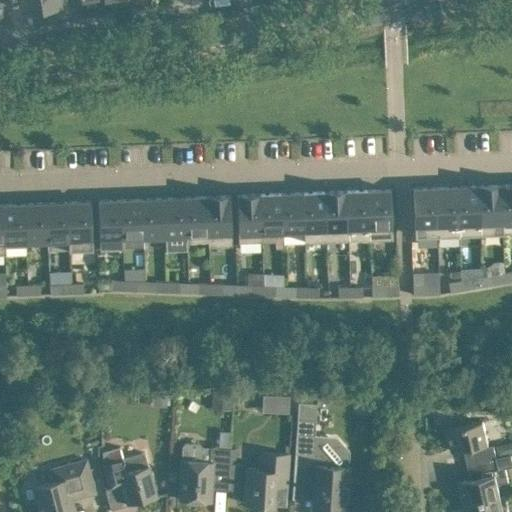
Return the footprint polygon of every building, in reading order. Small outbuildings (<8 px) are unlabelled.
[(40,0),(21,0),(23,10),(41,7),(40,0)] [(501,184),(500,184),(502,222),(503,222),(511,222),(511,221),(511,183),(501,184)] [(479,185),(481,232),(502,232),(500,184),(479,185)] [(459,233),(481,232),(479,185),(478,185),(458,186),(457,186),(459,233)] [(436,187),(435,187),(437,234),(459,233),(457,186),(456,186),(436,186),(436,187)] [(415,235),(437,234),(435,187),(414,187),(414,188),(413,188),(415,235)] [(392,236),(390,189),(388,189),(388,188),(368,189),(367,189),(369,237),(392,236)] [(369,237),(367,189),(346,190),(347,238),(369,237)] [(347,238),(346,190),(345,190),(325,191),(324,191),(326,238),(347,238)] [(326,238),(324,191),(303,192),(304,239),(326,238)] [(260,194),(259,194),(261,241),(262,241),(275,240),(275,247),(283,247),(283,243),(282,230),(281,193),(280,193),(280,192),(260,193),(260,194)] [(304,239),(303,192),(302,192),(282,192),(282,193),(281,193),(282,230),(303,230),(304,239)] [(261,241),(259,194),(259,193),(239,194),(237,194),(239,242),(261,241)] [(207,196),(208,243),(231,242),(229,195),(228,195),(228,194),(207,195),(207,196)] [(208,243),(207,196),(206,196),(206,195),(186,196),(186,197),(185,197),(187,239),(207,238),(207,243),(208,243)] [(187,239),(185,197),(184,197),(184,196),(164,197),(163,197),(165,235),(186,234),(186,239),(187,239)] [(165,235),(163,197),(143,198),(142,198),(143,236),(165,235)] [(121,199),(120,199),(122,246),(123,246),(144,245),(143,236),(142,198),(141,198),(121,199)] [(122,246),(120,199),(99,199),(99,200),(98,200),(99,247),(122,246)] [(68,201),(67,201),(69,248),(92,248),(90,204),(90,200),(88,200),(68,201)] [(47,202),(46,202),(47,240),(48,249),(69,248),(67,201),(46,202),(47,202)] [(25,203),(24,203),(26,245),(27,245),(27,240),(47,240),(46,202),(45,202),(25,202),(25,203)] [(24,203),(3,203),(5,251),(6,251),(5,246),(26,245),(24,203)] [(511,270),(503,272),(505,282),(511,280),(511,270)] [(505,282),(503,272),(491,274),(493,284),(505,282)] [(460,279),(462,289),(474,287),(472,277),(460,279)] [(111,289),(123,289),(124,279),(112,279),(111,289)] [(124,279),(123,289),(136,290),(136,280),(124,279)] [(462,289),(460,279),(448,281),(450,291),(462,289)] [(167,291),(167,281),(155,280),(154,290),(167,291)] [(167,281),(167,291),(179,291),(179,281),(167,281)] [(59,293),(71,292),(71,282),(59,283),(59,293)] [(71,292),(83,292),(83,282),(71,282),(71,292)] [(198,292),(210,292),(210,282),(198,282),(198,292)] [(210,282),(210,292),(222,293),(222,283),(210,282)] [(28,284),(28,294),(40,293),(40,283),(28,284)] [(16,294),(28,294),(28,284),(16,284),(16,294)] [(245,284),(245,294),(263,294),(263,284),(247,284),(245,284)] [(263,284),(263,294),(275,295),(275,285),(263,284)] [(425,284),(413,284),(413,294),(425,294),(425,284)] [(398,285),(386,285),(386,295),(398,294),(398,285)] [(306,296),(307,286),(295,286),(294,296),(306,296)] [(319,286),(307,286),(306,296),(318,297),(319,286)] [(350,296),(349,286),(337,286),(338,296),(350,296)] [(350,296),(362,296),(362,286),(349,286),(350,296)] [(230,409),(232,390),(211,388),(210,407),(230,409)] [(275,395),(274,411),(288,412),(289,395),(275,395)] [(298,401),(297,419),(315,420),(316,402),(298,401)] [(489,445),(483,419),(447,428),(452,450),(467,447),(468,452),(467,452),(469,462),(467,462),(467,463),(497,457),(494,445),(489,445)] [(295,451),(293,476),(308,477),(309,477),(315,483),(314,499),(313,507),(321,507),(345,509),(346,499),(347,484),(348,472),(341,464),(328,449),(320,440),(310,440),(310,433),(296,432),(295,451)] [(180,478),(179,498),(210,500),(211,488),(212,482),(228,483),(229,463),(229,462),(230,447),(214,446),(209,446),(208,460),(200,459),(201,446),(200,444),(186,443),(182,447),(181,458),(180,478)] [(103,450),(103,462),(104,468),(109,487),(114,506),(127,502),(137,499),(156,494),(151,475),(148,464),(146,464),(142,451),(122,457),(115,458),(112,447),(103,450)] [(287,484),(290,453),(260,451),(259,468),(247,467),(244,502),(272,504),(274,484),(287,484)] [(511,466),(511,453),(497,457),(467,463),(468,463),(469,463),(472,473),(473,473),(474,478),(459,481),(464,503),(500,495),(498,483),(510,481),(507,468),(511,466)] [(93,483),(86,458),(51,467),(54,480),(34,486),(40,511),(73,511),(70,499),(95,492),(93,483)] [(500,495),(464,503),(466,511),(509,511),(505,494),(500,495)]
